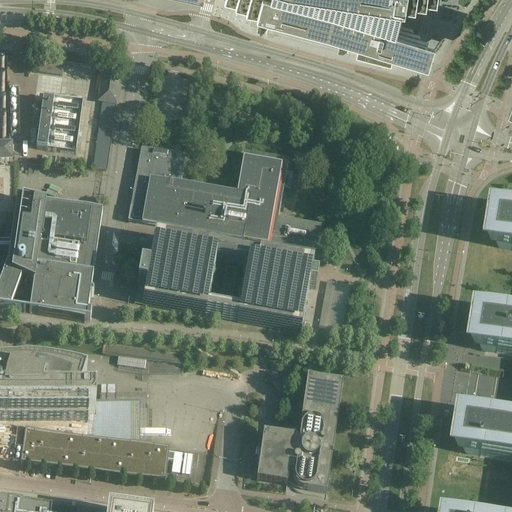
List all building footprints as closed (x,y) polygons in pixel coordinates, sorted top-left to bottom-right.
[(215,0),(212,15),(248,32),(425,79),(431,76),(462,0),(215,0)] [(63,77),(64,63),(25,58),(23,73),(23,72),(63,77)] [(107,172),(121,71),(104,69),(99,102),(102,102),(93,170),(107,172)] [(259,94),(244,90),(243,96),(258,101),(259,94)] [(36,150),(76,156),(83,107),(43,101),(36,150)] [(0,162),(12,162),(11,146),(0,146),(0,162)] [(141,151),(128,223),(316,257),(321,228),(278,220),(288,163),(244,155),(236,198),(180,188),(185,159),(141,151)] [(45,205),(35,203),(35,202),(17,199),(10,239),(10,244),(8,265),(0,285),(0,309),(10,311),(22,280),(34,284),(30,313),(29,313),(29,314),(38,315),(38,316),(67,321),(76,322),(84,324),(85,322),(87,322),(90,323),(91,314),(88,314),(90,298),(91,298),(92,298),(93,298),(93,297),(94,296),(94,295),(94,294),(93,294),(93,293),(92,293),(91,292),(101,226),(103,212),(45,203),(45,205)] [(511,511),(511,210),(505,209),(502,229),(499,250),(511,251),(511,315),(489,311),(486,331),(483,352),(511,356),(511,422),(472,416),(469,436),(466,456),(511,463),(511,511)] [(141,269),(137,288),(146,289),(146,290),(146,289),(145,293),(144,299),(143,305),(142,306),(143,306),(143,307),(258,327),(301,335),(302,332),(309,289),(316,290),(318,281),(311,279),(313,268),(250,256),(249,257),(218,251),(202,248),(155,239),(155,240),(154,240),(153,245),(152,250),(152,251),(153,251),(149,270),(141,269)] [(350,287),(326,283),(318,330),(342,334),(350,287)] [(104,344),(102,355),(118,358),(117,367),(145,371),(146,362),(184,367),(185,355),(103,343),(103,344),(104,344)] [(12,461),(165,483),(168,462),(169,455),(169,452),(169,451),(147,448),(130,446),(131,408),(147,408),(147,396),(100,395),(100,406),(95,406),(95,404),(84,404),(80,404),(80,403),(86,386),(82,385),(82,365),(0,364),(0,428),(17,429),(12,461)] [(266,383),(281,384),(281,373),(266,373),(266,383)] [(299,447),(265,442),(264,442),(258,489),(288,493),(290,483),(292,484),(294,484),(294,485),(294,486),(294,488),(294,489),(294,490),(295,491),(295,492),(296,494),(297,495),(298,495),(299,496),(300,497),(301,498),(302,498),(304,498),(305,499),(321,501),(328,502),(333,466),(330,466),(330,461),(334,462),(337,436),(344,390),(308,385),(299,447)] [(174,455),(169,455),(168,462),(173,462),(172,474),(180,475),(181,463),(183,464),(182,476),(190,477),(192,457),(184,456),(184,461),(182,461),(182,456),(174,455)] [(22,501),(22,499),(0,495),(0,511),(77,511),(78,509),(53,505),(22,501)]
